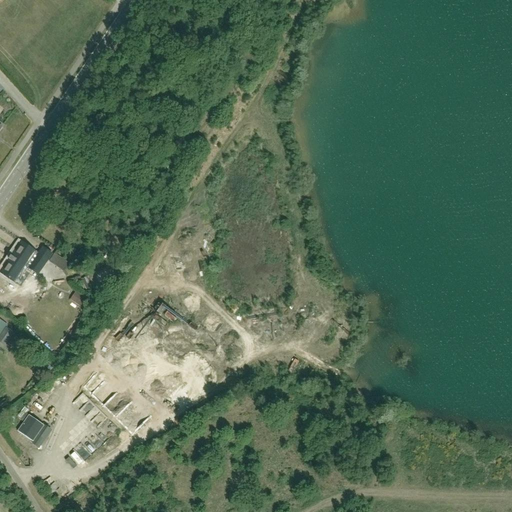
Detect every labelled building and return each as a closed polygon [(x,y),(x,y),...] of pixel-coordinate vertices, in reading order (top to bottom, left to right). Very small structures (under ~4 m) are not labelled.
[(0,234),(0,237),(15,245),(18,239),(2,231),(0,234)] [(38,275),(52,254),(43,248),(38,254),(22,243),(1,273),(14,282),(19,276),(24,279),(31,270),(38,275)] [(64,260),(56,257),(53,263),(62,266),(64,260)] [(118,263),(89,277),(94,288),(123,273),(118,263)] [(75,304),(83,310),(89,302),(80,296),(75,304)] [(17,418),(21,421),(29,412),(25,409),(17,418)] [(33,443),(45,426),(29,415),(17,432),(33,443)] [(46,426),(32,445),(39,450),(53,431),(46,426)]
